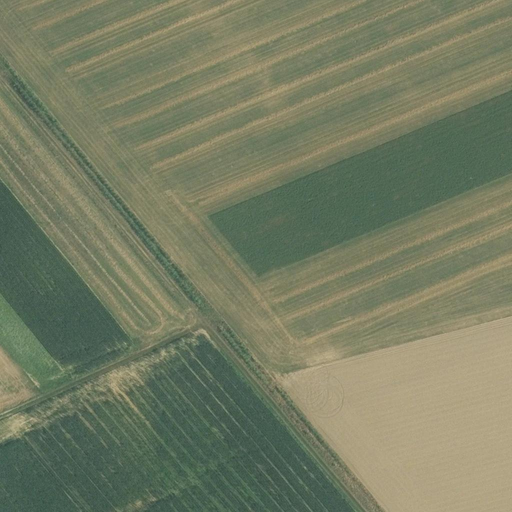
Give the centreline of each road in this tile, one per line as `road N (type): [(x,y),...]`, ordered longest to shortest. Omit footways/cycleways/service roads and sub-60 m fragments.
road 1 (track): [(0,86),(200,326),(0,418)]
road 2 (track): [(200,326),(353,511)]
